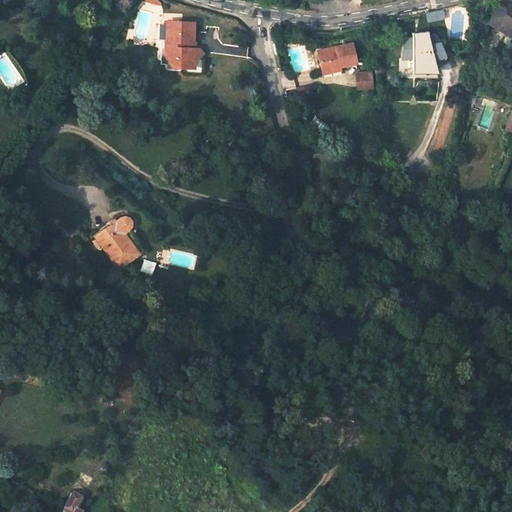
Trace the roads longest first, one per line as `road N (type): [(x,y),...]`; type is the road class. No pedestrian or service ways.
road 1 (tertiary): [(499,511),(409,368),(311,307),(300,291),(291,213)]
road 2 (track): [(59,189),(39,173),(35,150),(46,133),(72,132),(169,193),(291,213)]
road 3 (tertiary): [(255,11),(293,176),(291,213)]
road 4 (tertiary): [(255,11),(324,21),(437,0)]
